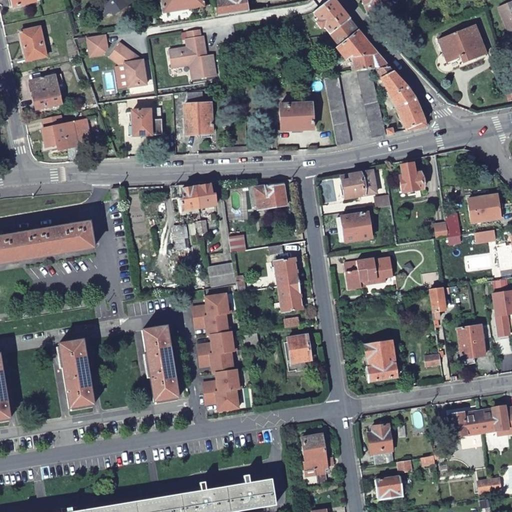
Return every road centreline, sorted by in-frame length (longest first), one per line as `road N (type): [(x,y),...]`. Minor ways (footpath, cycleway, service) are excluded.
road 1 (residential): [(340,409),(0,464)]
road 2 (tertiary): [(304,167),(26,176)]
road 3 (residential): [(340,409),(304,167)]
road 4 (unknown): [(323,0),(123,35)]
road 5 (secondary): [(346,0),(467,131)]
road 6 (residential): [(511,382),(340,409)]
road 7 (tertiary): [(467,131),(304,167)]
road 8 (residential): [(26,176),(0,56)]
